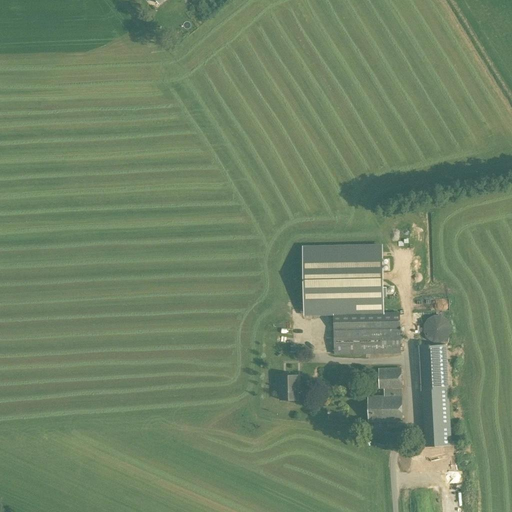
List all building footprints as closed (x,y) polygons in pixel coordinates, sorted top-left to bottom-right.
[(383,313),(383,311),(383,292),(386,292),(386,288),(383,288),(382,246),(303,248),(304,314),(333,314),(383,313)] [(333,329),(400,327),(400,311),(383,311),(383,313),(333,314),(333,329)] [(450,333),(451,329),(450,324),(448,320),(444,317),(439,315),(435,315),(430,317),(427,320),(424,324),(423,329),(424,333),(427,338),(430,341),(435,342),(439,342),(444,341),(448,338),(450,333)] [(333,329),(334,353),(401,351),(400,327),(333,329)] [(435,389),(434,364),(421,365),(422,390),(435,389)] [(344,368),(318,369),(319,387),(345,386),(344,368)] [(384,389),(384,396),(368,397),(368,422),(402,421),(402,396),(402,368),(378,368),(378,389),(384,389)] [(280,400),(297,399),(297,376),(276,376),(276,387),(280,387),(280,400)] [(452,425),(451,389),(425,389),(426,425),(452,425)] [(407,464),(462,462),(461,443),(426,444),(427,450),(407,451),(407,464)]
